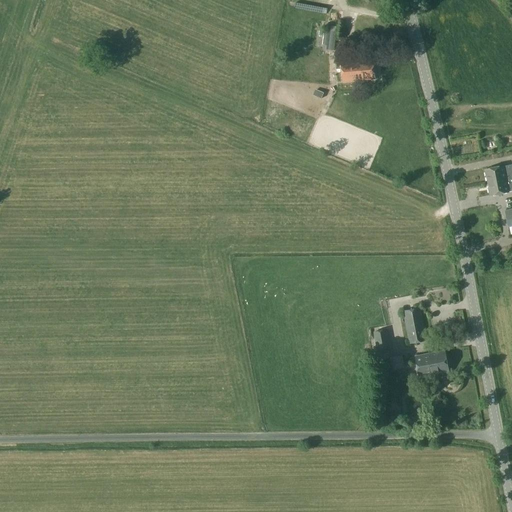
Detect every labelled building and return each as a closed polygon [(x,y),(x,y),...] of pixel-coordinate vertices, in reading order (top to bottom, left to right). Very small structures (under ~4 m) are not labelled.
[(331,26),(330,31),(325,30),(323,49),(334,50),(337,32),(338,27),(331,26)] [(343,81),(375,78),(374,61),(342,63),(343,81)] [(296,83),(327,83),(327,65),(296,65),(296,83)] [(485,170),(488,183),(511,177),(511,165),(504,167),(503,166),(485,170)] [(511,177),(488,183),(491,195),(509,192),(508,191),(511,190),(511,177)] [(403,310),(409,344),(427,341),(421,308),(403,310)] [(389,348),(386,329),(373,331),(376,350),(389,348)] [(420,377),(449,372),(445,351),(416,356),(420,377)]
